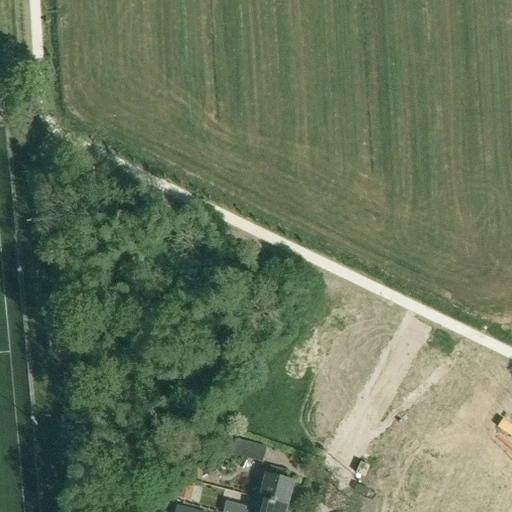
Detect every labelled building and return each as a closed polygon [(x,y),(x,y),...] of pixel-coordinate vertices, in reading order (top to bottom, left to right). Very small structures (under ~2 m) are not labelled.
[(329,299),(323,310),(349,323),(391,345),(403,325),(398,324),(401,319),(387,312),(383,317),(366,306),(358,317),(337,306),(338,304),(329,299)] [(334,339),(326,351),(349,364),(356,354),(379,366),(391,345),(349,323),(338,341),(334,339)] [(464,344),(448,363),(454,367),(484,391),(495,379),(502,386),(507,380),(464,344)] [(319,364),(299,392),(343,420),(346,417),(349,419),(358,406),(355,403),(358,400),(337,387),(344,377),(319,364)] [(454,367),(440,384),(469,407),(484,391),(454,367)] [(440,384),(425,400),(455,423),(469,407),(440,384)] [(294,389),(273,421),(298,437),(305,426),(330,440),(332,436),(336,439),(344,426),(341,423),(343,420),(299,392),(294,389)] [(425,400),(410,415),(440,439),(455,423),(425,400)] [(410,415),(391,438),(413,457),(407,466),(428,465),(446,444),(440,439),(410,415)] [(232,455),(263,463),(267,448),(236,440),(236,442),(231,441),(229,451),(233,452),(232,455)] [(356,474),(365,478),(369,467),(361,463),(356,474)] [(191,482),(202,481),(202,469),(191,469),(191,482)] [(267,476),(261,500),(289,507),(295,484),(283,480),(285,473),(271,469),(269,477),(267,476)] [(511,478),(507,473),(499,481),(505,488),(511,481),(511,478)] [(482,497),(473,505),(479,511),(488,504),(482,497)] [(287,511),(289,507),(261,500),(258,511),(257,511),(228,504),(225,511),(287,511)]
